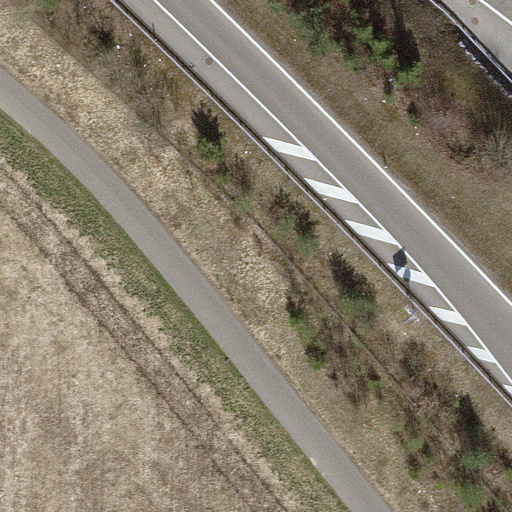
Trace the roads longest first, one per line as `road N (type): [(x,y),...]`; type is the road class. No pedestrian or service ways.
road 1 (track): [(0,91),(154,245),(368,511)]
road 2 (motorway): [(165,0),(340,169),(511,354)]
